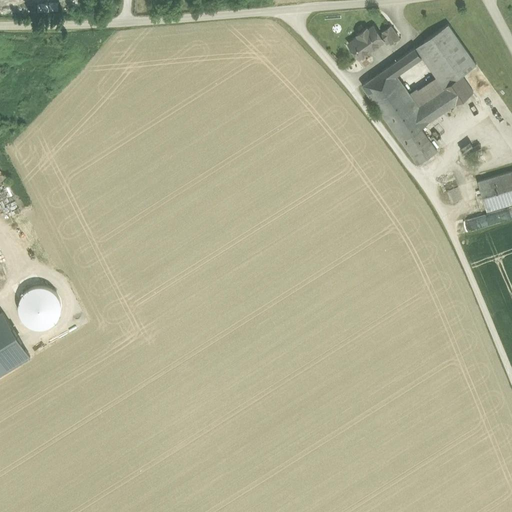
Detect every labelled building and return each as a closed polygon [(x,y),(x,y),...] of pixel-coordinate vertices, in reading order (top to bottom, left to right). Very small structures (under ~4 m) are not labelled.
[(452,14),(445,19),(448,23),(455,18),(452,14)] [(436,79),(454,105),(473,92),(461,76),(475,65),(448,25),(415,48),(422,58),(423,57),(438,78),(436,79)] [(348,44),(359,59),(384,41),(381,36),(374,26),(368,30),(367,28),(357,35),(358,37),(348,44)] [(384,34),(381,36),(384,41),(387,44),(390,42),(391,43),(398,38),(391,27),(383,32),(384,34)] [(391,65),(398,74),(422,58),(415,48),(391,65)] [(362,85),(400,141),(414,131),(429,122),(411,97),(397,76),(398,74),(391,65),(362,85)] [(411,97),(429,122),(454,105),(436,79),(411,97)] [(430,155),(414,131),(400,141),(417,165),(430,155)] [(511,170),(511,160),(478,169),(481,179),(511,170)] [(511,171),(478,182),(487,212),(511,203),(511,171)] [(0,288),(8,284),(0,269),(0,288)]
